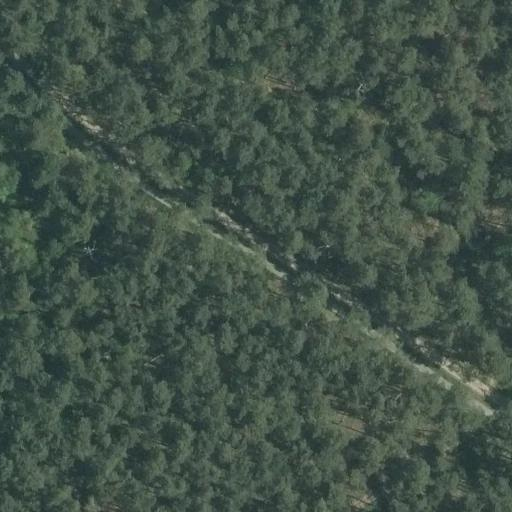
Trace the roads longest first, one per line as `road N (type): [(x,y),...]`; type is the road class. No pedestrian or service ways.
road 1 (track): [(503,405),(136,162),(0,51)]
road 2 (track): [(503,405),(349,511)]
